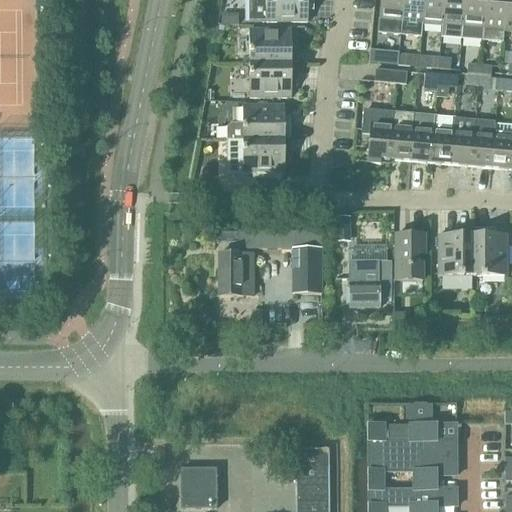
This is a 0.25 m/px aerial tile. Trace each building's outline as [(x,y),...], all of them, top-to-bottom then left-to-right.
[(250,0),(250,19),(266,19),(266,23),(307,23),(307,3),(313,3),(312,0),(250,0)] [(381,0),(379,22),(378,34),(400,36),(403,0),(381,0)] [(403,0),(400,36),(421,38),(422,25),(424,0),(403,0)] [(424,0),(422,25),(442,27),(444,0),(424,0)] [(444,0),(442,27),(441,38),(461,40),(461,38),(464,0),(444,0)] [(464,0),(461,38),(461,40),(481,42),(484,0),(464,0)] [(501,44),(502,32),(505,0),(484,0),(481,42),(501,44)] [(511,0),(505,0),(502,32),(511,33),(511,0)] [(249,67),(296,66),(296,51),(290,51),(290,31),(249,31),(249,67)] [(368,64),(375,65),(396,67),(397,56),(398,54),(369,51),(369,52),(368,64)] [(397,56),(396,67),(418,69),(419,58),(397,56)] [(419,58),(418,69),(438,70),(439,59),(419,58)] [(439,59),(438,70),(449,71),(450,60),(439,59)] [(296,66),(249,67),(249,99),(290,99),(290,79),(296,79),(296,66)] [(466,76),(478,77),(479,67),(467,66),(466,76)] [(479,67),(478,77),(490,78),(490,68),(479,67)] [(396,85),(397,73),(375,71),(374,83),(396,85)] [(397,73),(396,85),(405,86),(407,73),(397,73)] [(425,75),(424,93),(436,94),(437,88),(438,76),(425,75)] [(456,90),(457,77),(438,76),(437,88),(456,90)] [(478,77),(466,76),(466,87),(477,87),(478,77)] [(478,77),(477,87),(489,88),(490,78),(478,77)] [(511,81),(501,81),(500,93),(511,94),(511,81)] [(228,127),(228,141),(228,143),(290,143),(290,127),(284,127),(284,107),(242,107),(242,123),(232,123),(228,127)] [(389,161),(393,114),(364,112),(362,135),(369,136),(367,164),(380,165),(380,161),(389,161)] [(393,114),(389,161),(410,163),(414,116),(393,114)] [(414,116),(410,163),(430,165),(434,117),(414,116)] [(434,117),(430,165),(450,167),(454,119),(434,117)] [(454,119),(450,167),(470,168),(474,121),(454,119)] [(474,121),(470,168),(491,170),(495,123),(474,121)] [(511,123),(495,123),(491,170),(510,172),(511,153),(511,123)] [(281,195),(281,175),(284,175),(284,155),(290,155),(290,143),(228,143),(228,175),(252,175),(252,195),(281,195)] [(348,218),(335,218),(336,243),(348,243),(348,218)] [(472,278),(472,230),(458,230),(458,236),(438,236),(438,278),(472,278)] [(472,230),(472,278),(506,277),(506,236),(486,236),(486,230),(472,230)] [(258,231),(238,231),(238,249),(258,249),(258,231)] [(395,283),(422,283),(422,265),(418,265),(418,257),(424,257),(424,231),(409,231),(409,237),(394,237),(395,283)] [(293,296),(320,296),(320,256),(317,256),(317,240),(302,240),(302,256),(293,256),(293,296)] [(218,298),(252,298),(252,256),(218,256),(218,298)] [(370,264),(349,265),(350,310),(378,310),(378,300),(391,300),(390,264),(370,264)] [(394,314),(394,330),(406,326),(406,314),(394,314)] [(425,427),(425,406),(412,406),(412,422),(412,427),(425,427)] [(367,427),(367,460),(456,460),(455,441),(435,441),(435,426),(425,427),(412,427),(409,427),(409,441),(384,441),(384,427),(367,427)] [(295,511),(328,511),(328,450),(295,451),(295,511)] [(456,478),(456,460),(367,460),(367,491),(384,491),(384,479),(409,479),(409,491),(435,491),(435,478),(456,478)] [(180,510),(216,510),(215,470),(180,471),(180,510)] [(456,491),(435,491),(409,491),(384,491),(367,491),(367,511),(384,511),(384,510),(409,510),(409,511),(435,511),(436,509),(456,508),(456,491)]
